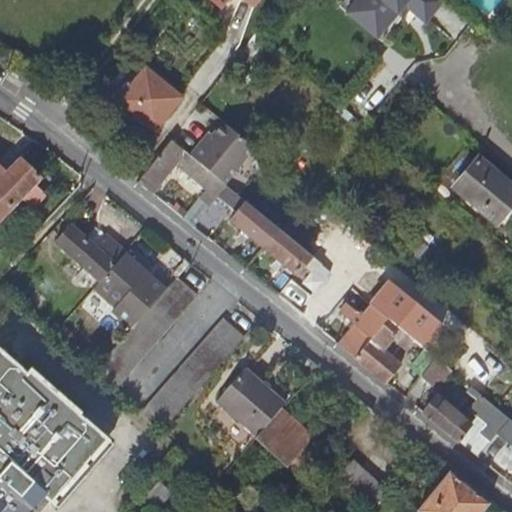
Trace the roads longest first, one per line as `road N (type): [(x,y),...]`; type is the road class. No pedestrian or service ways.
road 1 (residential): [(233,283),(511,506)]
road 2 (residential): [(0,98),(233,283)]
road 3 (unknown): [(113,184),(235,32)]
road 4 (residential): [(137,393),(233,283)]
